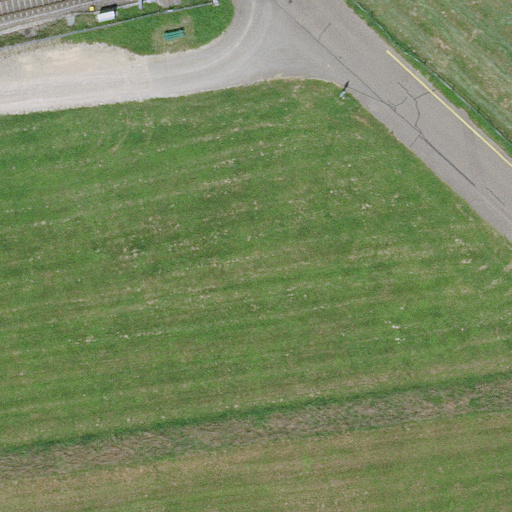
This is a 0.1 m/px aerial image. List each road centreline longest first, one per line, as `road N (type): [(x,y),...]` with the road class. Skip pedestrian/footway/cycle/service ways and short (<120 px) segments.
road 1 (track): [(0,99),(227,67),(328,35)]
road 2 (unclassified): [(511,204),(328,35)]
